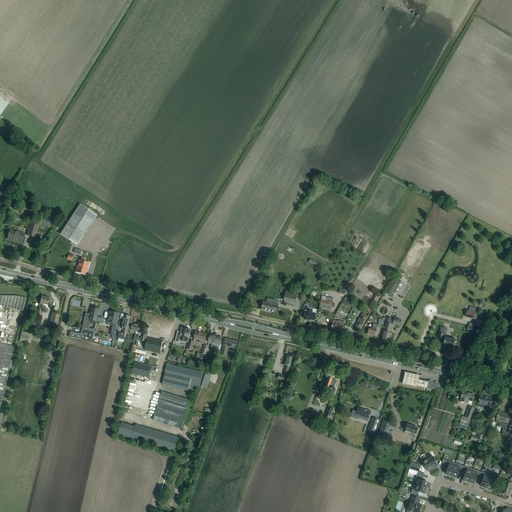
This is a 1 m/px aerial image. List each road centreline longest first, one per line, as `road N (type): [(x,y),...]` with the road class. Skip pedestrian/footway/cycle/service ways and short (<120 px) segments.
road 1 (secondary): [(511,388),(284,336)]
road 2 (secondary): [(226,323),(0,270)]
